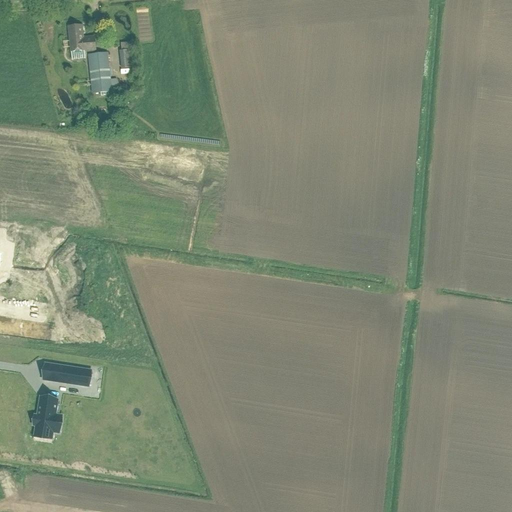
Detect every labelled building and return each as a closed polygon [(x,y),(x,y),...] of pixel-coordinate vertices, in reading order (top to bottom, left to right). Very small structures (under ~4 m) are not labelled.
[(96,51),(95,38),(83,39),(82,26),(68,27),(71,52),(85,51),(86,52),(96,51)] [(132,51),(121,52),(122,69),(134,68),(132,51)] [(108,54),(88,56),(92,95),(112,93),(112,92),(119,91),(117,80),(111,80),(108,54)] [(0,330),(10,332),(11,319),(0,317),(0,330)] [(29,334),(41,336),(43,324),(30,322),(29,334)] [(45,365),(43,380),(88,387),(91,371),(45,365)] [(35,416),(33,426),(36,426),(34,437),(51,440),(52,433),(59,434),(62,416),(55,415),(57,400),(40,398),(37,416),(35,416)] [(11,479),(3,484),(9,494),(17,489),(11,479)]
